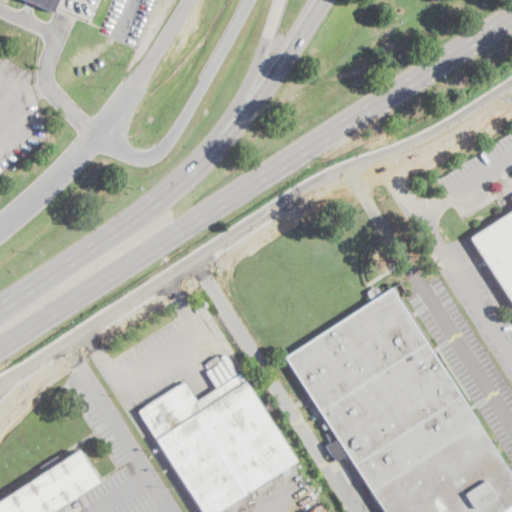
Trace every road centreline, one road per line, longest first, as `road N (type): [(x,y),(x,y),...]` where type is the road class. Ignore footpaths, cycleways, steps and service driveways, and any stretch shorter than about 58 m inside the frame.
road 1 (primary): [(0,351),(511,22)]
road 2 (tertiary): [(0,386),(298,191),(420,142),(511,85)]
road 3 (tertiary): [(188,0),(75,157),(0,225)]
road 4 (motorway): [(250,0),(162,149),(135,156),(94,132)]
road 5 (primary): [(185,172),(0,304)]
road 6 (primary): [(323,0),(234,131),(185,172)]
road 7 (motorway): [(280,0),(242,96),(185,172)]
